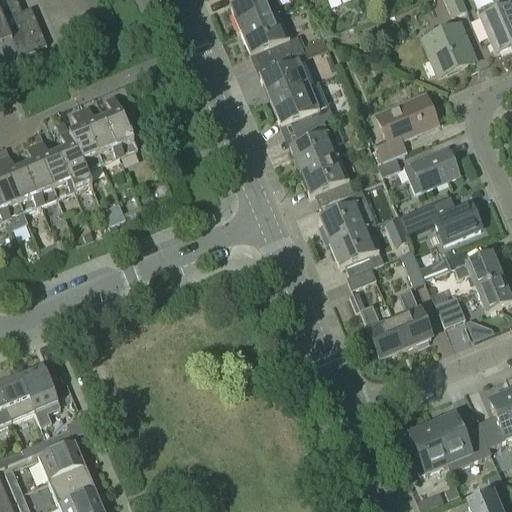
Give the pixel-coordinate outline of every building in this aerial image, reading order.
[(0,0),(0,70),(45,51),(30,14),(20,17),(13,0),(0,0)] [(237,0),(241,7),(229,12),(239,36),(278,20),(269,0),(237,0)] [(458,0),(442,0),(451,22),(465,16),(458,0)] [(496,5),(475,14),(493,58),(511,49),(511,8),(511,7),(499,12),(496,5)] [(278,20),(239,36),(250,61),(261,57),(266,67),(300,52),(295,42),(289,44),(278,20)] [(458,29),(421,44),(436,82),(474,66),(458,29)] [(270,77),(259,82),(269,107),(287,99),(308,90),(298,67),(305,64),(300,52),(266,67),(270,77)] [(287,99),(269,107),(279,132),(292,127),(295,137),(322,126),(330,123),(326,112),(318,115),(308,90),(287,99)] [(385,145),(374,150),(382,168),(394,163),(394,162),(404,158),(399,146),(436,130),(424,100),(374,120),(385,145)] [(111,120),(103,124),(119,164),(137,156),(114,102),(105,105),(111,120)] [(87,113),(79,116),(102,171),(119,164),(103,124),(94,127),(87,113)] [(69,138),(68,138),(85,178),(86,178),(102,171),(79,116),(71,120),(77,134),(69,138)] [(299,148),(288,152),(298,178),(337,161),(322,126),(295,137),(299,148)] [(66,154),(57,158),(74,198),(91,191),(86,178),(85,178),(68,138),(69,138),(68,136),(60,139),(66,154)] [(42,146),(34,150),(57,205),(74,198),(57,158),(48,162),(42,146)] [(31,169),(23,172),(40,212),(57,205),(34,150),(25,154),(31,169)] [(446,154),(402,172),(413,199),(457,181),(446,154)] [(8,161),(0,163),(0,164),(23,219),(40,212),(23,172),(14,176),(8,161)] [(337,161),(298,178),(309,203),(320,198),(324,208),(352,197),(337,161)] [(394,163),(382,168),(376,171),(380,182),(398,174),(394,163)] [(0,212),(6,226),(23,219),(0,164),(0,212)] [(329,219),(318,224),(328,248),(367,232),(352,197),(324,208),(329,219)] [(448,203),(407,219),(415,236),(434,228),(443,249),(479,234),(469,208),(453,215),(448,203)] [(124,225),(118,209),(102,216),(109,232),(124,225)] [(367,232),(328,248),(339,274),(350,269),(354,279),(369,273),(382,268),(367,232)] [(410,256),(399,260),(402,269),(412,293),(424,288),(423,285),(418,274),(414,264),(410,256)] [(490,259),(452,275),(457,285),(468,280),(474,294),(500,283),(490,259)] [(444,263),(418,274),(423,285),(449,275),(444,263)] [(354,279),(344,283),(350,296),(375,285),(369,273),(354,279)] [(500,283),(474,294),(484,319),(510,308),(500,283)] [(405,321),(392,326),(404,354),(430,343),(418,315),(418,316),(409,295),(396,300),(405,321)] [(354,299),(347,301),(354,318),(358,316),(367,337),(366,337),(377,365),(404,354),(392,326),(379,331),(371,311),(363,314),(358,300),(354,299)] [(455,302),(445,306),(454,328),(464,324),(455,302)] [(445,306),(433,311),(443,333),(454,328),(445,306)] [(134,395),(225,365),(214,331),(123,361),(134,395)] [(41,372),(18,382),(33,418),(57,409),(41,372)] [(18,382),(0,389),(0,403),(10,428),(33,418),(18,382)] [(511,442),(511,398),(511,397),(488,407),(495,423),(478,430),(487,453),(511,442)] [(0,403),(0,432),(10,428),(0,403)] [(254,420),(265,418),(268,432),(281,429),(277,404),(252,409),(254,420)] [(155,454),(190,442),(179,410),(144,422),(155,454)] [(431,429),(430,430),(450,476),(490,460),(487,453),(478,430),(460,437),(454,421),(432,431),(431,429)] [(415,457),(409,459),(421,488),(450,476),(430,430),(430,431),(408,440),(415,457)] [(68,435),(45,445),(48,453),(71,443),(68,435)] [(45,445),(22,455),(24,462),(48,453),(45,445)] [(74,449),(37,464),(47,488),(84,473),(74,449)] [(22,455),(0,464),(0,469),(1,472),(24,462),(22,455)] [(84,473),(47,488),(57,511),(94,496),(84,473)] [(11,475),(4,478),(14,502),(22,499),(11,475)] [(500,488),(497,478),(485,483),(489,492),(500,488)] [(209,495),(214,511),(256,511),(247,482),(209,495)] [(453,491),(442,496),(445,505),(457,501),(453,491)] [(100,511),(94,496),(57,511),(100,511)] [(26,511),(22,499),(14,502),(18,511),(26,511)] [(494,511),(491,502),(467,511),(494,511)]
